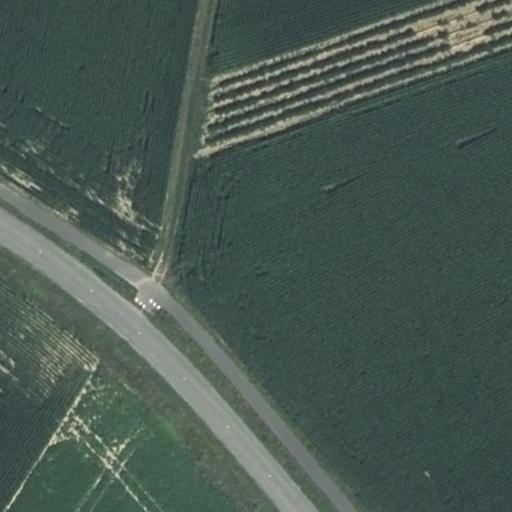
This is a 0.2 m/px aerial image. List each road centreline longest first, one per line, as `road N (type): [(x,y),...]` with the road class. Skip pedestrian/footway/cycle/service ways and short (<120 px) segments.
road 1 (tertiary): [(0,222),(134,322),(302,511)]
road 2 (track): [(209,0),(165,266),(134,322)]
